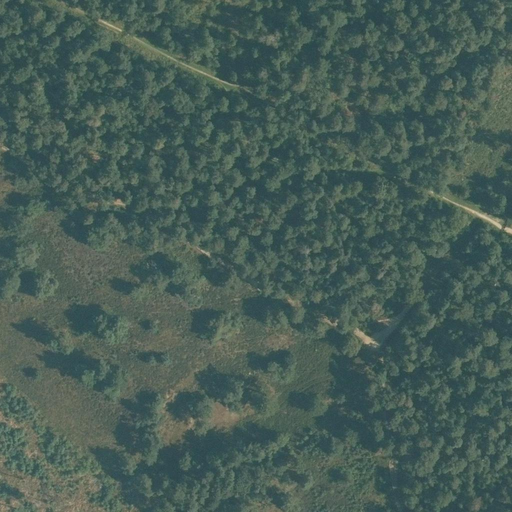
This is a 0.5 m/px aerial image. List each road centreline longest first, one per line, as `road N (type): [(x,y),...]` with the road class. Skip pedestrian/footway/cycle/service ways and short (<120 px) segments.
road 1 (track): [(425,185),(218,75)]
road 2 (track): [(483,213),(378,345)]
road 3 (track): [(218,75),(82,0)]
